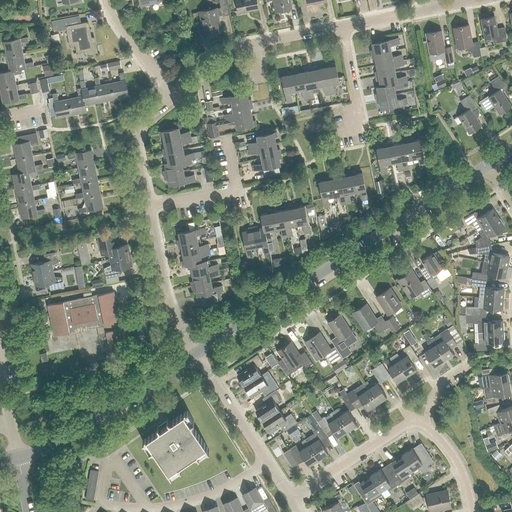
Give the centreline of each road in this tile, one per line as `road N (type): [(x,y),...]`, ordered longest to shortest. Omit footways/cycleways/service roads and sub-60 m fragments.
road 1 (unclassified): [(195,353),(485,166)]
road 2 (unclassified): [(17,457),(62,442),(195,353)]
road 3 (residential): [(173,98),(235,48),(340,27)]
road 4 (residential): [(268,463),(175,507),(101,505)]
road 5 (residential): [(195,353),(163,290),(147,207)]
road 6 (residential): [(291,500),(417,419)]
road 7 (residential): [(340,27),(477,0)]
road 8 (residential): [(147,207),(230,191),(226,138)]
road 9 (residential): [(195,353),(268,463)]
road 10 (residential): [(147,207),(136,138),(140,124),(173,98)]
